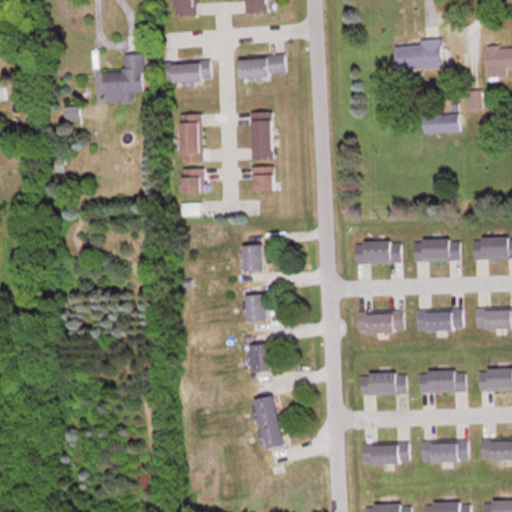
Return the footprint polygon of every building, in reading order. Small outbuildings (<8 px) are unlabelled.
[(197,0),(176,0),(176,13),(198,13),(197,0)] [(246,0),(247,10),(268,10),(267,0),(246,0)] [(398,67),(445,65),(444,39),(397,41),(398,67)] [(511,65),(511,43),(488,43),(488,75),(508,75),(508,66),(511,65)] [(134,98),(134,90),(145,90),(145,51),(125,51),(126,69),(105,70),(106,99),(134,98)] [(287,72),(287,53),(241,55),(242,74),(287,72)] [(212,58),(166,60),(167,78),(213,77),(212,58)] [(468,105),(483,105),(483,88),(468,88),(468,105)] [(274,109),(253,109),(253,157),(274,157),(274,109)] [(182,111),(182,158),(203,158),(203,111),(182,111)] [(425,112),(425,131),(461,130),(461,112),(425,112)] [(277,188),(277,163),(254,163),(254,188),(277,188)] [(183,190),(205,190),(205,166),(183,166),(183,190)] [(184,213),(200,213),(200,200),(184,200),(184,213)] [(511,235),(475,235),(475,256),(511,255),(511,235)] [(462,236),(416,236),(416,258),(462,258),(462,236)] [(403,238),(357,238),(357,260),(403,260),(403,238)] [(264,242),(245,242),(245,269),(265,268),(264,242)] [(269,317),(266,290),(247,293),(251,320),(269,317)] [(478,326),(511,325),(511,305),(478,306),(478,326)] [(419,308),(419,327),(465,327),(465,308),(419,308)] [(360,309),(360,330),(405,330),(405,309),(360,309)] [(252,342),(254,368),(272,367),(272,341),(252,342)] [(511,387),(511,366),(480,367),(480,388),(511,387)] [(467,368),(422,368),(422,390),(467,390),(467,368)] [(362,370),(362,392),(408,392),(408,370),(362,370)] [(276,394),(256,397),(266,448),(285,444),(276,394)] [(511,457),(511,437),(483,438),(484,458),(511,457)] [(470,439),(424,439),(424,459),(470,459),(470,439)] [(365,461),(411,461),(411,441),(365,441),(365,461)] [(485,511),(511,511),(511,498),(486,499),(485,511)] [(426,511),(472,511),(472,501),(426,501),(426,511)] [(368,503),(367,511),(413,511),(414,503),(368,503)]
